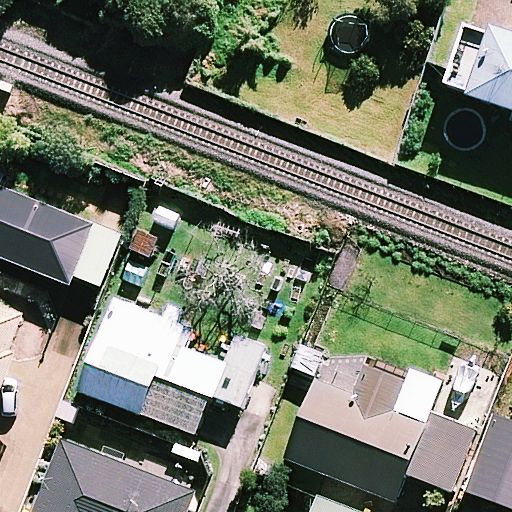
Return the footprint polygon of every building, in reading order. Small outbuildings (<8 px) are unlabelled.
[(511,114),(511,40),(490,33),(485,47),(472,42),(454,95),(511,114)] [(0,189),(0,259),(75,290),(78,283),(101,293),(123,240),(0,189)] [(11,349),(23,318),(0,309),(0,307),(4,297),(0,296),(0,394),(16,351),(11,349)] [(193,332),(115,303),(81,394),(197,438),(212,398),(242,410),(266,348),(237,337),(226,366),(186,351),(193,332)] [(436,395),(332,353),(289,461),(396,504),(407,476),(451,494),(475,435),(428,416),(436,395)] [(511,424),(495,418),(468,495),(511,510),(511,424)] [(190,511),(197,497),(66,443),(37,511),(190,511)] [(352,511),(317,499),(312,511),(352,511)]
